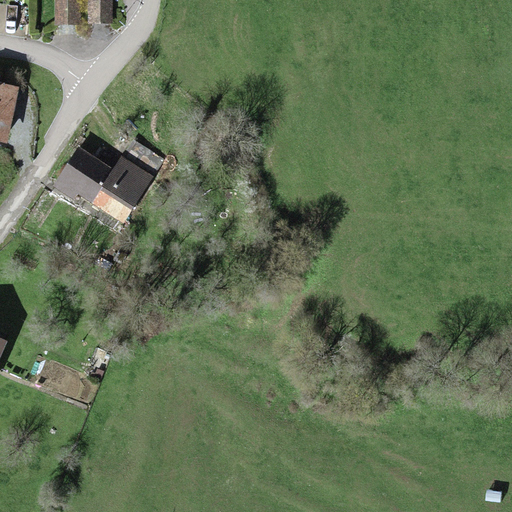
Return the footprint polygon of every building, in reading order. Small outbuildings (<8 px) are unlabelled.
[(77,0),(56,0),(57,32),(78,32),(77,0)] [(87,0),(88,31),(111,31),(110,0),(87,0)] [(0,95),(0,150),(2,151),(13,98),(0,95)] [(77,155),(55,193),(89,212),(97,198),(111,174),(77,155)] [(111,174),(97,198),(128,215),(147,182),(116,165),(111,174)] [(18,244),(11,258),(34,269),(41,256),(18,244)]
